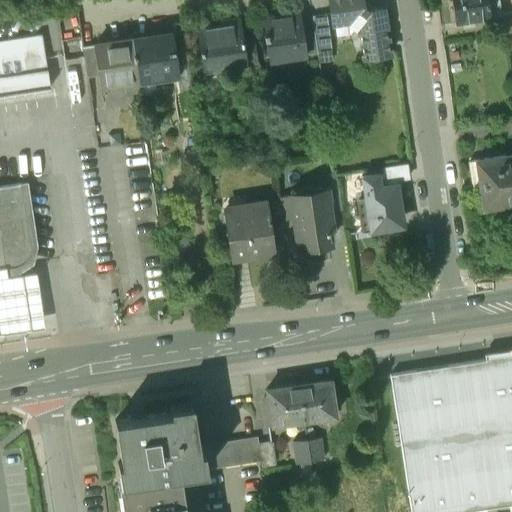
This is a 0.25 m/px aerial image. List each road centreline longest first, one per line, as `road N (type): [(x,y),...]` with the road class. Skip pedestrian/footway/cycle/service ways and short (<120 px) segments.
road 1 (secondary): [(43,370),(455,313)]
road 2 (residential): [(455,313),(415,0)]
road 3 (residential): [(65,511),(43,370)]
